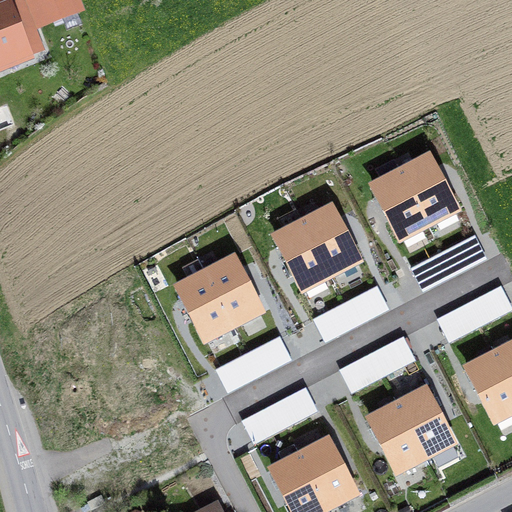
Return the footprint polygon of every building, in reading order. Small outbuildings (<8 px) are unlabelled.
[(29,0),(39,24),(73,10),(80,8),(76,0),(29,0)] [(24,4),(0,13),(0,57),(38,43),(32,26),(24,4)] [(427,223),(455,209),(430,161),(402,175),(427,223)] [(400,238),(427,223),(402,175),(374,189),(400,238)] [(330,274),(357,260),(332,211),(304,226),(330,274)] [(302,289),(330,274),(304,226),(277,240),(302,289)] [(473,239),(443,254),(455,277),(485,262),(473,239)] [(443,254),(414,269),(425,292),(455,277),(443,254)] [(232,325),(260,311),(234,262),(207,276),(232,325)] [(204,339),(232,325),(207,276),(179,291),(204,339)] [(499,288),(469,304),(481,326),(511,310),(499,288)] [(375,290),(346,305),(358,328),(387,313),(375,290)] [(469,304),(439,319),(450,342),(481,326),(469,304)] [(346,305),(317,320),(328,343),(358,328),(346,305)] [(400,339),(371,354),(383,377),(412,362),(400,339)] [(277,340),(248,355),(260,378),(289,363),(277,340)] [(511,386),(511,348),(497,357),(511,386)] [(371,354),(342,370),(354,392),(383,377),(371,354)] [(248,355),(219,370),(231,393),(260,378),(248,355)] [(494,419),(511,409),(511,386),(497,357),(469,371),(494,419)] [(302,390),(273,405),(285,428),(314,412),(302,390)] [(424,456),(452,442),(426,393),(399,407),(424,456)] [(273,405),(244,420),(256,443),(285,428),(273,405)] [(396,471),(424,456),(399,407),(371,422),(396,471)] [(326,507),(354,492),(329,444),(301,458),(326,507)] [(294,511),(316,511),(326,507),(301,458),(274,472),(294,511)]
